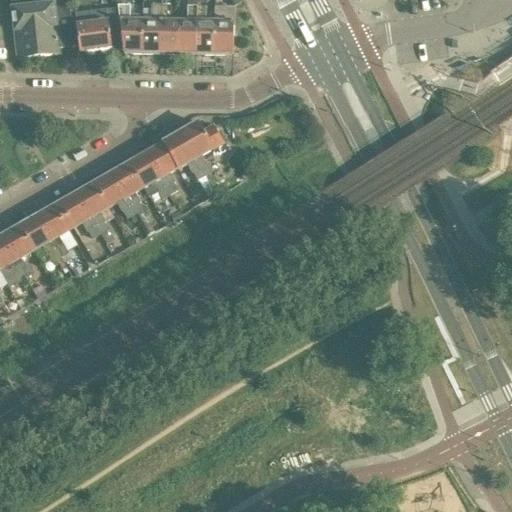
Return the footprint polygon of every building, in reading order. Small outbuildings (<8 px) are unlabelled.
[(50,0),(51,4),(12,8),(17,59),(60,55),(59,50),(75,48),(72,25),(71,25),(70,17),(69,5),(70,4),(69,0),(50,0)] [(188,0),(189,9),(198,9),(197,0),(188,0)] [(77,17),(78,26),(76,26),(80,53),(112,49),(109,29),(121,28),(118,8),(105,8),(106,23),(97,24),(96,16),(77,17)] [(132,8),(118,8),(121,28),(123,53),(143,53),(144,23),(142,23),(142,13),(132,13),(132,8)] [(144,23),(143,53),(162,53),(163,8),(153,8),(153,23),(144,23)] [(163,8),(162,53),(180,54),(180,23),(178,23),(178,14),(174,14),(174,9),(163,8)] [(180,23),(180,54),(197,54),(197,42),(198,9),(189,9),(189,23),(180,23)] [(197,42),(197,54),(216,54),(217,24),(216,24),(205,24),(206,9),(198,9),(197,42)] [(217,24),(216,54),(233,54),(233,24),(233,10),(216,9),(216,24),(217,24)] [(199,124),(181,134),(205,177),(213,172),(208,164),(205,166),(200,158),(214,150),(213,149),(224,144),(214,127),(204,132),(199,124)] [(163,144),(163,145),(178,170),(187,165),(192,175),(194,173),(198,181),(205,177),(181,134),(163,144)] [(163,145),(147,154),(170,196),(178,191),(173,184),(175,183),(170,174),(178,170),(163,145)] [(147,154),(129,164),(143,189),(152,184),(157,194),(159,192),(163,200),(170,196),(147,154)] [(129,164),(111,174),(135,216),(143,211),(139,205),(141,204),(135,194),(143,189),(129,164)] [(111,174),(94,184),(109,209),(117,204),(123,214),(124,213),(128,220),(135,216),(111,174)] [(216,194),(205,177),(198,181),(208,199),(216,194)] [(94,184),(77,194),(101,235),(107,246),(114,242),(104,224),(114,219),(109,209),(94,184)] [(77,194),(60,204),(55,206),(70,231),(82,224),(88,233),(89,232),(93,239),(101,235),(77,194)] [(55,206),(37,217),(61,258),(68,254),(64,247),(66,246),(60,237),(70,231),(55,206)] [(155,233),(154,232),(143,211),(135,216),(147,236),(148,237),(155,233)] [(37,217),(20,227),(34,252),(42,247),(47,256),(49,255),(53,263),(61,258),(37,217)] [(20,227),(4,236),(28,277),(26,278),(29,285),(36,281),(32,274),(33,274),(29,266),(25,268),(21,260),(34,252),(20,227)] [(0,266),(11,286),(26,278),(28,277),(4,236),(0,238),(0,266)] [(0,266),(0,285),(5,283),(8,288),(11,286),(0,266)]
